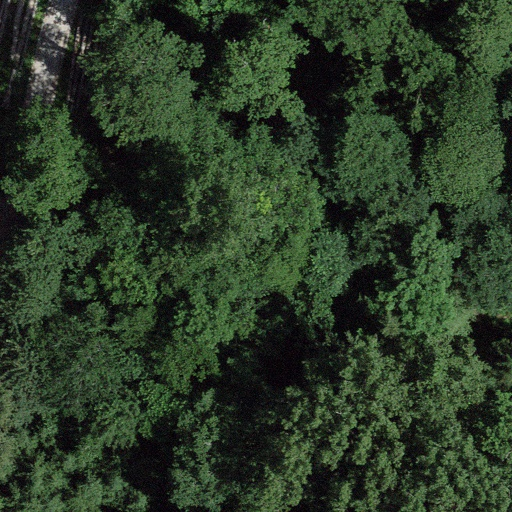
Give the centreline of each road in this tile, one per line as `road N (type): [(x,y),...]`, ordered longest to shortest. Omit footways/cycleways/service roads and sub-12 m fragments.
road 1 (track): [(20,181),(359,91),(511,62)]
road 2 (track): [(0,278),(72,0)]
